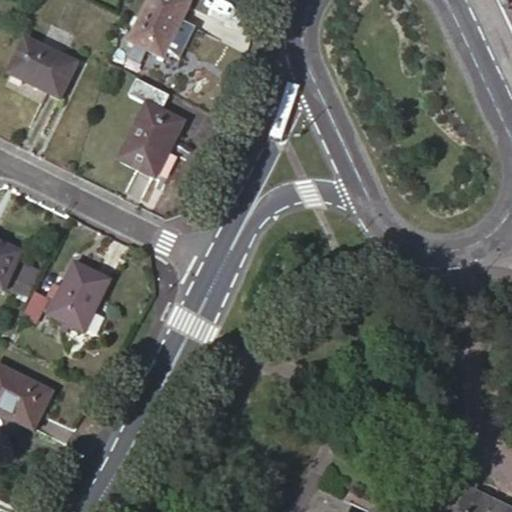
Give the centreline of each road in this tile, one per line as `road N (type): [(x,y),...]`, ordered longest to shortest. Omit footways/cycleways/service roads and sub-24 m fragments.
road 1 (residential): [(219,268),(85,511)]
road 2 (residential): [(219,268),(0,173)]
road 3 (residential): [(305,52),(298,91),(233,244)]
road 4 (tertiary): [(305,52),(377,210)]
road 5 (residential): [(233,244),(282,200),(306,194),(343,196),(377,210)]
road 6 (tertiary): [(377,210),(391,228),(436,250),(486,239),(511,210)]
road 7 (tertiary): [(511,132),(447,0)]
